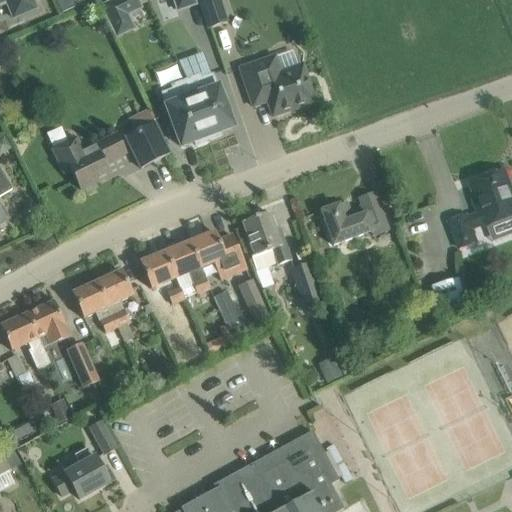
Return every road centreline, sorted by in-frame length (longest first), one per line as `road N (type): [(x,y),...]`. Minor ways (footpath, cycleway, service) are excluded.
road 1 (tertiary): [(0,292),(206,195),(511,85)]
road 2 (residential): [(140,511),(311,410)]
